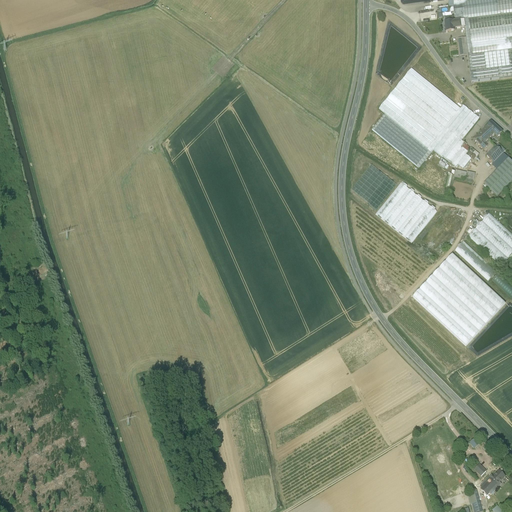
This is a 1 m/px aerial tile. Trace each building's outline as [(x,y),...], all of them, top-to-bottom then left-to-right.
[(511,0),(458,0),(458,3),(462,2),(470,56),(467,57),(468,84),(511,78),(511,0)] [(447,6),(437,7),(439,18),(441,18),(441,22),(451,20),(451,16),(443,17),(443,13),(448,13),(447,6)] [(419,12),(420,21),(434,18),(433,15),(432,15),(431,10),(419,12)] [(458,22),(442,23),(443,34),(454,33),(454,31),(459,30),(458,22)] [(479,121),(412,68),(378,110),(384,115),(371,131),(419,169),(433,152),(461,174),(472,161),(466,156),(468,155),(464,152),(468,148),(462,143),(479,121)] [(501,135),(489,124),(472,142),(483,152),(486,148),(484,146),(493,137),(497,140),(501,135)] [(511,181),(511,163),(508,160),(484,184),(496,197),(511,181)] [(372,163),(350,193),(414,245),(420,239),(436,253),(462,219),(444,205),(437,212),(372,163)] [(511,258),(511,231),(489,212),(453,252),(489,283),(472,301),(508,336),(511,329),(511,285),(499,273),(511,258)] [(504,333),(434,271),(421,285),(490,346),(496,339),(497,341),(504,333)] [(474,470),(481,477),(485,472),(479,466),(474,470)] [(485,483),(494,491),(498,487),(496,486),(505,477),(499,471),(490,480),(489,479),(485,483)] [(472,504),(473,509),(480,507),(476,490),(471,492),(474,504),(472,504)]
